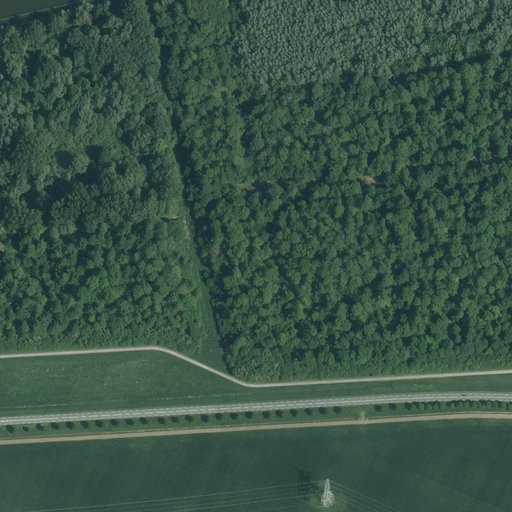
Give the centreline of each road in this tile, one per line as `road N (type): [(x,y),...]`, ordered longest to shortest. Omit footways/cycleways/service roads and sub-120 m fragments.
road 1 (primary): [(29,419),(511,398)]
road 2 (track): [(162,316),(199,351),(206,337),(180,229),(184,192),(148,3)]
road 3 (track): [(0,255),(211,211)]
